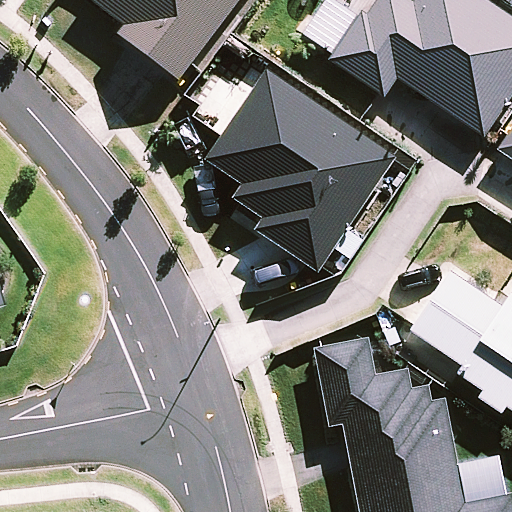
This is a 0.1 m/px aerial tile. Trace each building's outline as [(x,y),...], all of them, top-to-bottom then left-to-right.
[(179,83),(242,0),(85,0),(124,30),(118,37),(179,83)] [(331,58),(357,20),(327,0),(302,38),(331,58)] [(384,101),(397,82),(484,140),(511,98),(511,20),(481,0),(415,0),(412,5),(404,0),(378,0),(366,19),(360,15),(357,20),(331,58),(327,63),(378,97),(384,101)] [(396,160),(267,74),(206,163),(243,187),(234,201),(264,221),(256,232),(318,275),(396,160)] [(511,129),(496,152),(511,162),(511,129)] [(511,298),(510,297),(502,310),(448,273),(413,327),(409,335),(461,371),(456,378),(481,394),(477,401),(502,418),(506,412),(511,415),(511,298)] [(343,428),(358,511),(511,511),(511,495),(506,497),(499,458),(457,466),(445,400),(432,403),(428,388),(411,391),(408,371),(375,377),(368,341),(321,351),(313,353),(328,431),(343,428)]
